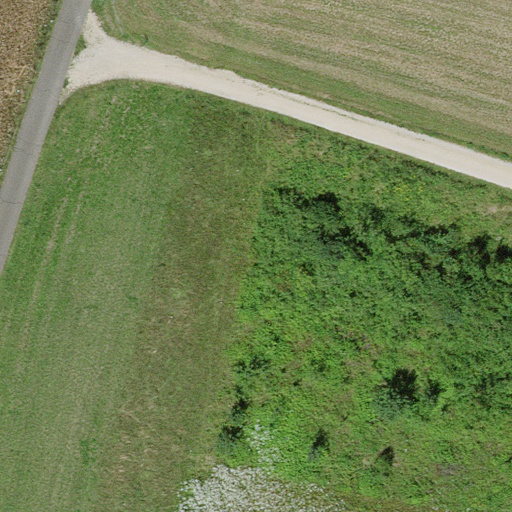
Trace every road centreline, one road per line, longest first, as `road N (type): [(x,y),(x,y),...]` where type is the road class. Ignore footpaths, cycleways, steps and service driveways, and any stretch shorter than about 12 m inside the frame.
road 1 (track): [(511,179),(67,38)]
road 2 (track): [(0,251),(80,0)]
